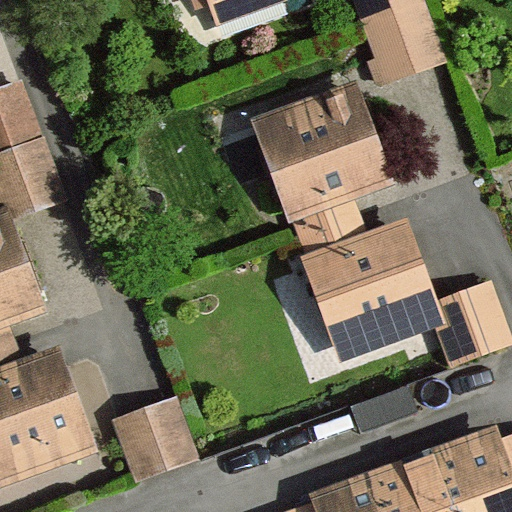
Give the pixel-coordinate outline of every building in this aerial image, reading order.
[(211,0),(217,16),(258,0),(211,0)] [(380,82),(445,57),(422,0),(357,0),(381,61),(373,64),(380,82)] [(0,149),(43,135),(24,82),(0,91),(0,149)] [(289,215),(297,213),(351,193),(390,178),(386,168),(356,85),(255,122),(289,215)] [(66,200),(43,135),(0,149),(0,200),(4,212),(0,212),(0,329),(11,326),(47,314),(14,219),(66,200)] [(313,256),(367,236),(351,193),(297,213),(313,256)] [(307,258),(341,354),(438,319),(433,305),(404,223),(367,236),(313,256),(307,258)] [(433,305),(438,319),(453,361),(509,341),(489,285),(433,305)] [(0,372),(25,363),(19,346),(11,326),(0,329),(0,372)] [(0,372),(0,486),(97,451),(59,350),(25,363),(0,372)] [(353,409),(362,435),(419,415),(410,389),(353,409)] [(145,410),(114,422),(135,481),(198,458),(176,399),(145,410)] [(312,498),(315,506),(317,511),(511,511),(511,442),(503,446),(498,431),(399,466),(312,498)]
